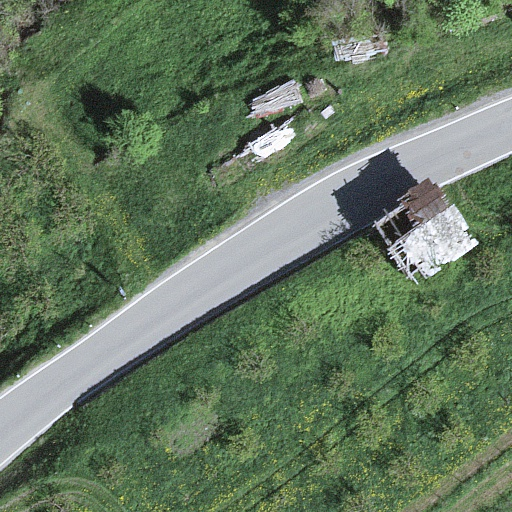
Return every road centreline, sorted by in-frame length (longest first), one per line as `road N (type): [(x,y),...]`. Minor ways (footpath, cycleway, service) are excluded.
road 1 (tertiary): [(0,428),(160,313),(379,181),(511,124)]
road 2 (track): [(123,43),(48,115),(100,191),(160,313)]
